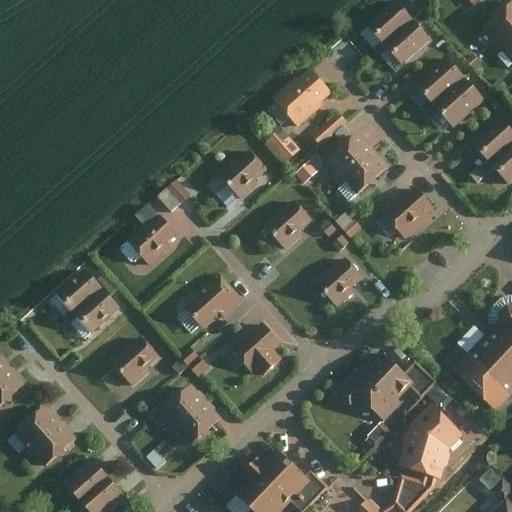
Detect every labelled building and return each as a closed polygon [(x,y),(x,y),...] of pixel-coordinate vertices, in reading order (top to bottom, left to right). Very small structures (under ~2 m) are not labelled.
[(511,36),(511,4),(482,33),(498,50),(511,36)] [(366,32),(382,50),(411,24),(395,6),(366,32)] [(382,50),(397,68),(427,41),(411,24),(382,50)] [(511,64),(511,63),(511,36),(498,50),(511,64)] [(415,90),(433,110),(464,83),(446,63),(415,90)] [(295,127),(328,96),(305,72),(272,103),(295,127)] [(433,110),(451,130),(482,103),(464,83),(433,110)] [(339,110),(308,129),(317,144),(348,125),(339,110)] [(469,151),(487,168),(511,141),(511,132),(499,120),(469,151)] [(280,130),(266,141),(285,163),(298,152),(280,130)] [(375,155),(358,136),(328,163),(344,182),(375,155)] [(511,141),(487,168),(504,185),(511,176),(511,141)] [(243,149),(215,173),(238,200),(266,175),(243,149)] [(360,200),(391,173),(375,155),(344,182),(360,200)] [(311,159),(295,172),(304,182),(319,169),(311,159)] [(158,195),(172,211),(191,195),(178,179),(158,195)] [(382,218),(403,240),(432,212),(411,190),(382,218)] [(286,201),(258,225),(281,252),(309,227),(286,201)] [(145,264),(178,238),(161,216),(128,242),(145,264)] [(341,261),(313,285),(336,311),(364,287),(341,261)] [(212,273),(178,305),(207,335),(240,304),(212,273)] [(59,299),(74,317),(104,292),(97,283),(89,274),(59,299)] [(117,294),(104,278),(97,283),(104,292),(111,300),(117,294)] [(74,317),(90,336),(120,310),(111,300),(104,292),(74,317)] [(511,309),(451,370),(494,413),(511,394),(511,309)] [(261,321),(226,350),(248,377),(255,371),(263,381),(283,364),(275,355),(283,348),(261,321)] [(111,363),(130,387),(159,364),(139,340),(111,363)] [(381,423),(411,388),(374,355),(344,390),(381,423)] [(0,377),(9,369),(0,359),(0,377)] [(0,377),(0,407),(24,385),(9,369),(0,377)] [(209,441),(211,433),(223,422),(188,384),(175,396),(167,394),(165,405),(156,414),(190,452),(204,439),(209,441)] [(12,436),(27,452),(59,423),(44,407),(12,436)] [(398,468),(441,478),(449,450),(463,439),(434,408),(411,426),(398,468)] [(27,452),(42,469),(74,439),(59,423),(27,452)] [(385,423),(367,438),(374,446),(391,431),(385,423)] [(236,495),(252,511),(281,511),(308,485),(277,454),(236,495)] [(65,494),(80,510),(112,480),(97,464),(65,494)] [(80,510),(82,511),(110,511),(127,497),(112,480),(80,510)] [(495,511),(511,511),(511,508),(505,502),(495,511)]
